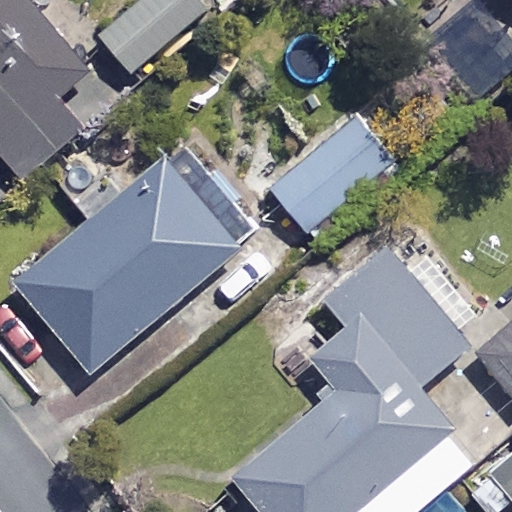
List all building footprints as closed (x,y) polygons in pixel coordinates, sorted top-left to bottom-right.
[(97,77),(31,0),(0,0),(0,158),(3,156),(28,185),(87,136),(63,107),(97,77)] [(143,73),(217,15),(205,0),(157,0),(113,35),(143,73)] [(403,168),(369,118),(275,182),(310,232),(403,168)] [(249,253),(174,162),(23,286),(98,377),(249,253)] [(477,352),(394,251),(333,302),(356,330),(319,362),(346,395),(241,482),(265,511),(426,511),(484,465),(425,394),(477,352)] [(511,335),(485,359),(511,390),(511,335)] [(511,451),(467,489),(486,511),(510,511),(511,511),(511,451)]
